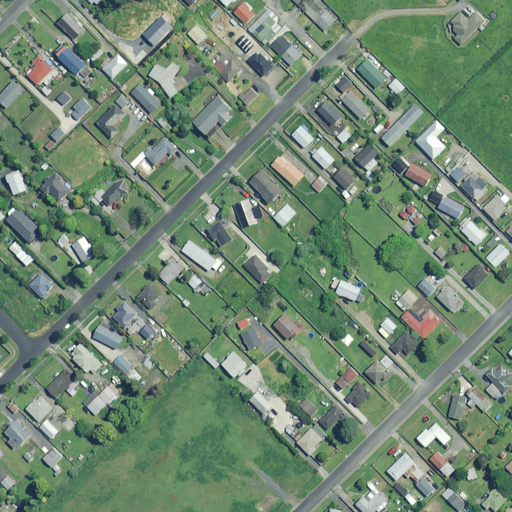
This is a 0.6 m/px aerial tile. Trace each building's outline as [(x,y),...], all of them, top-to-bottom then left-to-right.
[(303,0),(298,5),(316,22),(326,12),(314,0),(303,0)] [(252,8),(245,1),(233,12),(245,24),(255,15),(250,10),(252,8)] [(326,12),(316,22),(325,31),(338,17),(329,9),(326,12)] [(469,19),(462,11),(452,22),(455,26),(452,29),(458,35),(455,39),(461,45),(479,28),(482,31),(485,28),(485,27),(491,20),(488,16),(485,18),(477,10),(469,19)] [(277,24),(278,17),(272,12),(269,16),(267,15),(260,22),(262,23),(252,34),(265,45),(270,39),(275,33),(276,34),(282,27),(277,24)] [(84,30),(67,14),(58,23),(74,40),(84,30)] [(164,16),(145,34),(156,45),(174,27),(164,16)] [(206,37),(196,27),(189,34),(198,44),(206,37)] [(255,45),(245,35),(237,42),(248,52),(255,45)] [(302,55),(281,35),(270,46),(291,66),(302,55)] [(87,66),(66,45),(57,53),(60,56),(59,58),(76,76),(80,72),(85,78),(91,72),(86,67),(87,66)] [(247,57),(237,46),(232,50),(241,61),(247,57)] [(103,52),(100,48),(90,58),(93,62),(103,52)] [(275,66),(262,54),(260,55),(257,52),(249,60),(265,76),(275,66)] [(147,60),(140,54),(134,61),(141,67),(147,60)] [(53,69),(39,55),(33,61),(34,62),(24,72),(37,85),(53,69)] [(127,64),(118,55),(103,70),(113,79),(127,64)] [(387,77),(368,58),(357,69),(376,88),(387,77)] [(225,67),(218,60),(212,66),(228,83),(241,70),(232,61),(225,67)] [(174,84),(176,82),(174,79),(181,68),(173,62),(167,70),(157,64),(150,75),(160,82),(171,98),(179,92),(174,84)] [(353,83),(346,76),(337,84),(344,91),(353,83)] [(405,88),(396,79),(389,86),(398,95),(405,88)] [(23,90),(13,81),(0,96),(0,102),(6,108),(23,90)] [(148,91),(140,83),(131,92),(152,114),(161,105),(152,95),(155,93),(150,89),(148,91)] [(119,90),(122,93),(129,87),(126,84),(119,90)] [(257,96),(249,87),(245,90),(238,96),(247,105),(257,96)] [(370,109),(351,91),(343,100),(361,118),(370,109)] [(72,98),(65,92),(58,99),(65,105),(72,98)] [(130,102),(123,94),(116,101),(124,108),(130,102)] [(206,135),(206,134),(210,138),(223,125),(224,126),(232,117),(228,113),(231,109),(218,97),(193,122),(206,135)] [(91,107),(82,99),(74,107),(76,109),(72,114),(79,120),(91,107)] [(343,116),(327,100),(318,109),(333,125),(343,116)] [(126,114),(116,104),(97,123),(112,139),(120,131),(114,126),(126,114)] [(423,113),(415,104),(382,138),(390,147),(423,113)] [(168,124),(163,118),(159,122),(164,128),(168,124)] [(420,144),(435,159),(448,147),(438,136),(446,128),(438,120),(417,140),(420,144)] [(314,139),(301,126),(292,135),(304,148),(314,139)] [(66,133),(60,127),(52,135),(58,141),(66,133)] [(351,136),(345,130),(337,137),(343,143),(351,136)] [(156,165),(159,168),(163,163),(165,165),(172,157),(171,156),(177,150),(164,138),(152,151),(148,148),(144,152),(142,151),(129,165),(134,169),(145,157),(155,166),(156,165)] [(55,145),(52,141),(46,147),(50,151),(55,145)] [(366,166),(369,170),(377,161),(374,158),(380,151),(371,142),(356,157),(365,167),(366,166)] [(315,149),(311,153),(314,155),(313,156),(325,169),(334,160),(322,147),(317,151),(315,149)] [(291,166),(280,156),(271,165),(295,186),(304,176),(292,165),(291,166)] [(409,165),(400,157),(393,164),(402,172),(409,165)] [(432,175),(413,164),(407,175),(426,186),(432,175)] [(466,174),(459,167),(451,176),(458,182),(466,174)] [(355,180),(342,168),(333,178),(346,190),(355,180)] [(27,190),(20,171),(7,176),(15,195),(27,190)] [(282,191),(263,171),(250,183),(262,195),(261,196),(269,204),(282,191)] [(376,177),(369,171),(365,175),(371,181),(376,177)] [(61,179),(56,174),(41,189),(48,196),(52,193),(60,202),(71,192),(60,181),(61,179)] [(305,179),(311,185),(318,193),(328,184),(320,176),(314,182),(309,176),(305,179)] [(476,182),(471,177),(462,187),(474,199),(487,185),(480,178),(476,182)] [(102,200),(104,202),(103,203),(106,206),(107,205),(108,207),(122,194),(128,192),(124,180),(115,183),(105,193),(101,188),(90,199),(96,206),(102,200)] [(495,186),(491,183),(486,188),(490,192),(495,186)] [(352,197),(346,190),(341,194),(348,201),(352,197)] [(444,195),(435,190),(430,198),(439,203),(444,195)] [(508,207),(497,195),(483,209),(494,220),(508,207)] [(465,207),(445,196),(439,207),(458,218),(465,207)] [(253,208),(249,199),(234,205),(243,228),(258,223),(256,219),(263,216),(259,206),(253,208)] [(38,227),(16,205),(8,214),(11,216),(7,220),(30,243),(39,235),(35,231),(38,227)] [(296,213),(287,205),(274,218),(283,226),(296,213)] [(470,222),(466,218),(460,225),(464,228),(461,231),(477,245),(486,235),(471,221),(470,222)] [(232,240),(220,222),(207,230),(215,241),(217,240),(221,247),(232,240)] [(69,243),(63,236),(56,242),(62,249),(69,243)] [(96,255),(84,237),(72,245),(84,263),(96,255)] [(252,244),(247,238),(239,245),(245,251),(252,244)] [(217,261),(190,240),(182,251),(209,271),(217,261)] [(452,251),(454,248),(450,244),(445,249),(449,252),(451,250),(452,251)] [(510,254),(500,244),(487,258),(496,267),(510,254)] [(448,253),(441,247),(435,253),(442,259),(448,253)] [(185,269),(175,259),(159,275),(169,285),(185,269)] [(489,276),(478,265),(464,279),(475,290),(489,276)] [(54,286),(42,274),(30,285),(44,299),(49,295),(47,293),(54,286)] [(211,291),(194,274),(187,282),(198,292),(199,290),(206,297),(211,291)] [(435,290),(424,279),(418,286),(428,296),(435,290)] [(361,289),(342,281),(336,293),(355,301),(361,289)] [(160,296),(149,284),(137,296),(151,310),(157,304),(155,301),(160,296)] [(451,311),(452,310),(454,312),(463,303),(447,287),(437,297),(451,311)] [(417,298),(409,290),(396,303),(405,311),(417,298)] [(137,314),(124,301),(117,309),(120,312),(114,318),(125,329),(130,324),(129,323),(137,314)] [(424,318),(420,323),(407,311),(401,317),(424,339),(433,330),(440,322),(428,310),(422,316),(424,318)] [(301,330),(286,314),(274,325),(287,340),(291,336),(293,338),(301,330)] [(249,325),(246,318),(237,323),(241,330),(249,325)] [(397,326),(388,318),(381,325),(390,334),(397,326)] [(140,327),(135,323),(127,331),(131,336),(140,327)] [(123,338),(100,325),(94,337),(116,349),(123,338)] [(262,344),(252,326),(241,332),(250,350),(262,344)] [(419,344),(407,332),(392,348),(398,354),(403,349),(408,355),(419,344)] [(102,365),(82,344),(72,353),(75,357),(73,359),(87,373),(90,369),(94,373),(102,365)] [(247,365),(234,352),(222,364),(235,378),(239,374),(240,376),(246,371),(244,369),(247,365)] [(213,360),(208,354),(204,358),(209,363),(213,360)] [(391,375),(385,370),(393,362),(387,355),(379,362),(378,360),(370,368),(365,372),(376,384),(383,378),(385,380),(391,375)] [(114,363),(125,373),(127,375),(132,370),(130,367),(131,366),(120,356),(114,363)] [(503,364),(495,371),(493,369),(486,375),(504,394),(511,386),(511,384),(509,381),(511,377),(511,373),(507,369),(503,364)] [(357,375),(350,368),(337,383),(343,389),(357,375)] [(79,383),(66,371),(47,389),(57,399),(66,389),(73,396),(77,392),(73,389),(79,383)] [(371,394),(360,383),(353,390),(354,391),(346,399),(351,404),(352,402),(358,407),(371,394)] [(98,397),(106,405),(108,403),(109,404),(114,399),(115,400),(121,395),(119,392),(112,384),(98,397)] [(503,394),(493,384),(486,390),(496,400),(503,394)] [(485,398),(476,388),(468,396),(485,412),(492,405),(485,398)] [(273,406),(259,391),(250,400),(264,415),(273,406)] [(106,405),(98,397),(95,393),(84,403),(95,415),(106,405)] [(41,395),(26,409),(39,422),(53,408),(41,395)] [(467,398),(454,395),(449,416),(461,420),(467,398)] [(318,410),(306,398),(299,405),(311,417),(318,410)] [(19,409),(12,403),(8,407),(15,414),(19,409)] [(348,417),(336,405),(320,421),(328,430),(339,419),(343,422),(348,417)] [(76,424),(69,417),(62,424),(69,431),(76,424)] [(8,443),(15,449),(18,446),(19,447),(31,434),(17,420),(5,432),(12,439),(8,443)] [(58,432),(47,420),(40,427),(51,439),(58,432)] [(451,439),(436,423),(428,431),(427,429),(417,439),(426,447),(437,437),(445,445),(451,439)] [(75,428),(70,432),(75,437),(80,433),(75,428)] [(322,439),(311,429),(297,443),(310,456),(316,449),(314,447),(322,439)] [(21,447),(18,451),(22,455),(26,452),(21,447)] [(51,468),(56,463),(62,457),(54,449),(43,459),(51,468)] [(33,458),(27,452),(23,456),(29,462),(33,458)] [(447,462),(437,453),(430,459),(440,469),(447,462)] [(424,474),(406,454),(387,471),(396,481),(404,474),(408,478),(411,476),(416,482),(424,474)] [(42,469),(34,460),(30,463),(38,472),(42,469)] [(24,467),(18,461),(14,464),(21,470),(24,467)] [(454,470),(449,464),(441,471),(447,477),(454,470)] [(477,477),(473,468),(465,471),(468,481),(477,477)] [(15,483),(8,476),(1,483),(8,490),(15,483)] [(479,483),(477,479),(468,485),(471,489),(479,483)] [(434,490),(424,480),(417,486),(427,497),(434,490)] [(508,499),(496,487),(489,494),(490,495),(481,504),(487,510),(490,507),(496,511),(508,499)] [(378,511),(389,503),(376,488),(357,505),(362,511),(374,511),(377,510),(378,511)] [(461,501),(454,493),(444,504),(451,511),(455,507),(459,511),(466,503),(462,500),(461,501)] [(12,511),(18,507),(11,501),(0,511),(12,511)]
